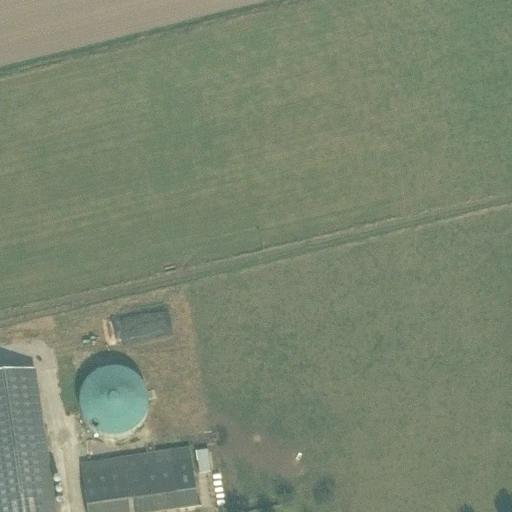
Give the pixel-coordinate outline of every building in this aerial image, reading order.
[(0,511),(55,511),(47,451),(36,373),(0,378),(0,511)] [(150,414),(150,407),(150,400),(147,393),(144,387),(139,382),(133,377),(128,375),(121,373),(114,373),(107,374),(101,376),(96,379),(91,384),(87,389),(84,395),(82,401),(82,408),(83,415),(85,421),(87,426),(93,432),(98,436),(104,439),(111,441),(118,441),(125,440),(130,438),(136,435),(141,431),(145,426),(147,421),(150,414)] [(170,455),(178,511),(196,511),(199,511),(202,511),(202,510),(199,511),(196,491),(190,452),(170,455)] [(208,453),(197,453),(198,476),(210,475),(208,453)] [(87,511),(130,511),(123,462),(122,462),(124,474),(83,480),(87,511)]
